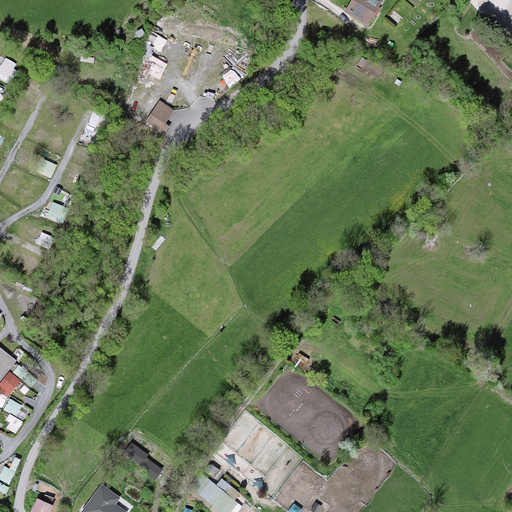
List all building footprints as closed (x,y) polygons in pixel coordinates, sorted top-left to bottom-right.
[(380,2),(377,0),(347,0),(341,10),(364,26),(380,2)] [(0,67),(0,76),(9,82),(19,64),(6,57),(0,67)] [(176,112),(159,101),(148,120),(165,130),(176,112)] [(64,222),(68,206),(52,201),(48,218),(64,222)] [(0,376),(13,359),(0,349),(0,376)] [(0,382),(0,386),(10,394),(22,378),(10,369),(0,382)] [(10,398),(5,409),(13,412),(7,427),(17,431),(22,420),(16,418),(23,404),(10,398)] [(132,443),(125,451),(138,462),(145,454),(132,443)] [(145,459),(139,467),(152,478),(159,469),(145,459)] [(5,465),(0,477),(0,478),(10,482),(15,469),(5,465)] [(201,469),(189,486),(223,511),(234,511),(243,501),(201,469)] [(0,488),(7,492),(10,483),(0,479),(0,488)] [(101,485),(82,511),(126,511),(130,507),(101,485)] [(39,500),(31,511),(48,511),(51,508),(39,500)]
